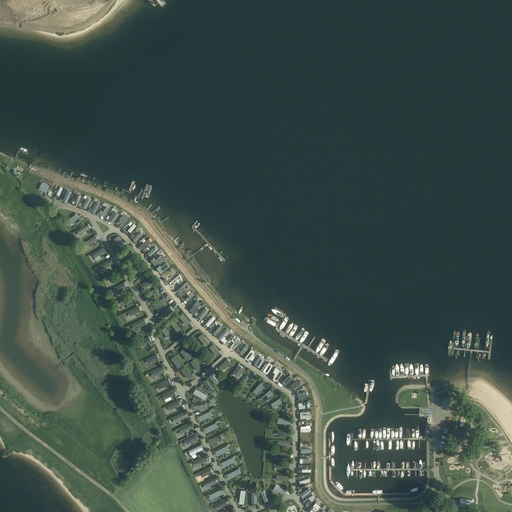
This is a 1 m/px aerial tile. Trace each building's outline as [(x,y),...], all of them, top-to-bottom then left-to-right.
[(42,183),(39,190),(46,194),(49,187),(42,183)] [(68,191),(63,201),(67,203),(72,193),(68,191)] [(73,197),(71,201),(78,205),(77,204),(82,195),(82,194),(81,195),(77,193),(75,198),(73,197)] [(88,198),(82,207),(86,209),(91,200),(88,198)] [(97,203),(91,212),(95,214),(100,205),(97,203)] [(101,211),(100,214),(102,215),(101,216),(102,217),(103,218),(109,210),(107,208),(103,213),(101,211)] [(115,210),(109,219),(112,221),(119,213),(115,210)] [(76,212),(69,217),(72,221),(79,216),(76,212)] [(123,215),(119,220),(119,223),(121,224),(119,226),(122,228),(128,219),(123,215)] [(88,223),(77,230),(79,234),(90,226),(88,223)] [(133,224),(127,231),(130,233),(136,227),(133,224)] [(139,232),(132,239),(135,242),(142,235),(139,232)] [(95,235),(85,241),(87,245),(98,238),(95,235)] [(118,235),(114,238),(121,247),(125,244),(118,235)] [(146,236),(138,243),(141,246),(145,242),(146,242),(145,243),(148,245),(151,242),(146,236)] [(103,246),(92,253),(95,257),(105,250),(103,246)] [(156,246),(148,252),(150,255),(158,249),(156,246)] [(129,247),(120,254),(123,257),(132,250),(129,247)] [(137,257),(128,264),(131,267),(140,260),(137,257)] [(110,258),(100,265),(102,269),(113,262),(110,258)] [(169,261),(159,269),(161,272),(171,264),(169,261)] [(145,267),(136,274),(139,277),(148,270),(145,267)] [(118,271),(107,277),(110,281),(120,275),(118,271)] [(181,273),(170,283),(172,286),(177,282),(180,285),(186,279),(181,273)] [(152,275),(143,283),(145,286),(155,279),(152,275)] [(124,282),(113,288),(115,292),(127,286),(124,282)] [(186,293),(190,290),(185,284),(178,290),(180,293),(184,290),(186,293)] [(155,288),(146,295),(149,298),(158,291),(155,288)] [(189,296),(185,300),(188,302),(192,299),(191,298),(195,295),(192,292),(188,295),(189,296)] [(132,294),(119,301),(121,305),(134,298),(132,294)] [(163,297),(154,304),(157,308),(166,300),(163,297)] [(197,299),(190,308),(193,311),(201,302),(197,299)] [(139,306),(128,311),(130,315),(141,310),(139,306)] [(170,306),(161,313),(164,317),(173,310),(170,306)] [(206,307),(198,315),(201,318),(209,310),(206,307)] [(183,313),(179,315),(186,324),(190,322),(183,313)] [(213,315),(206,323),(208,325),(215,318),(213,315)] [(144,319),(132,324),(134,329),(146,323),(144,319)] [(174,320),(171,322),(177,331),(181,329),(174,320)] [(220,325),(213,332),(216,335),(223,327),(220,325)] [(165,326),(162,329),(169,338),(172,335),(165,326)] [(227,327),(218,336),(221,339),(229,330),(227,327)] [(202,333),(199,336),(206,345),(209,342),(202,333)] [(149,336),(138,341),(140,346),(151,340),(149,336)] [(231,346),(233,348),(238,342),(232,337),(230,341),(233,343),(231,346)] [(192,341),(189,344),(196,353),(199,350),(192,341)] [(242,350),(239,353),(243,355),(249,347),(243,342),(240,346),(242,348),(241,349),(242,350)] [(213,343),(210,346),(217,355),(220,352),(213,343)] [(184,348),(180,351),(187,360),(191,357),(184,348)] [(251,348),(245,356),(248,359),(250,357),(252,359),(255,356),(252,354),(255,351),(251,348)] [(203,351),(200,354),(207,363),(210,360),(203,351)] [(157,353),(146,359),(147,363),(159,357),(157,353)] [(174,355),(171,358),(178,367),(182,364),(174,355)] [(260,355),(254,363),(259,366),(265,358),(260,355)] [(228,358),(219,365),(222,369),(231,361),(228,358)] [(194,359),(191,361),(198,370),(201,368),(194,359)] [(262,369),(268,373),(273,365),(268,362),(267,364),(266,363),(262,369)] [(239,364),(233,372),(239,376),(245,368),(239,364)] [(163,366),(151,372),(153,376),(165,370),(163,366)] [(184,366),(181,369),(188,378),(192,375),(184,366)] [(276,366),(273,370),(276,371),(274,374),(274,375),(273,377),(277,379),(283,370),(276,366)] [(287,377),(282,381),(285,383),(293,376),(289,371),(285,375),(287,377)] [(250,372),(242,382),(245,385),(253,374),(250,372)] [(212,373),(209,376),(215,384),(219,382),(212,373)] [(206,377),(203,380),(211,391),(215,388),(206,377)] [(168,378),(157,384),(159,388),(170,382),(168,378)] [(301,380),(293,386),(295,389),(303,383),(301,380)] [(262,381),(253,391),(257,394),(266,384),(262,381)] [(196,388),(193,392),(205,398),(207,394),(196,388)] [(272,388),(262,397),(265,400),(275,391),(272,388)] [(174,389),(162,394),(164,399),(176,393),(175,392),(174,389)] [(282,396),(271,403),(274,407),(285,400),(282,396)] [(179,400),(168,406),(170,409),(181,404),(179,400)] [(210,410),(198,416),(200,420),(212,414),(210,410)] [(184,411),(172,417),(175,422),(187,416),(184,411)] [(216,422),(204,428),(206,432),(218,426),(216,422)] [(190,423),(179,429),(181,433),(193,427),(190,423)] [(196,434),(184,440),(186,444),(198,438),(196,434)] [(220,434),(209,439),(211,444),(222,438),(220,434)] [(201,444),(189,450),(191,455),(203,448),(201,444)] [(227,445),(215,451),(217,455),(229,449),(227,445)] [(206,455),(194,461),(196,466),(208,460),(206,455)] [(233,456),(221,462),(223,467),(235,461),(233,456)] [(210,467),(200,473),(202,477),(212,471),(210,467)] [(239,468),(227,474),(229,478),(241,472),(239,468)] [(216,477),(204,483),(206,487),(217,481),(216,477)] [(276,484),(274,488),(284,494),(286,490),(276,484)] [(221,488),(209,495),(211,499),(223,492),(221,488)] [(309,488),(301,494),(303,497),(311,491),(309,488)] [(265,489),(261,491),(265,502),(269,500),(265,489)] [(308,497),(304,501),(309,506),(312,502),(312,501),(316,497),(313,494),(311,496),(310,496),(309,497),(308,497)] [(472,500),(460,498),(459,506),(471,508),(472,500)] [(226,499),(215,505),(217,509),(228,503),(226,499)] [(310,510),(310,511),(313,511),(316,509),(317,510),(319,508),(320,508),(320,507),(321,506),(316,502),(311,508),(311,509),(310,510)]
